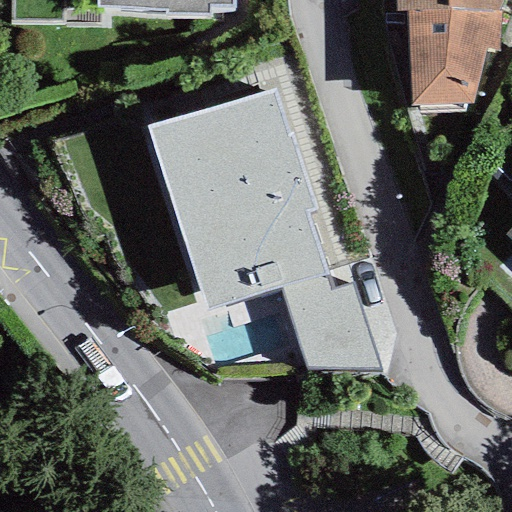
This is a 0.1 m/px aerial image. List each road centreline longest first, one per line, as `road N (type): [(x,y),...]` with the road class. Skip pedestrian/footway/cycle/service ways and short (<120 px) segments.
road 1 (residential): [(511,460),(441,402),(312,0)]
road 2 (secondary): [(209,501),(0,216)]
